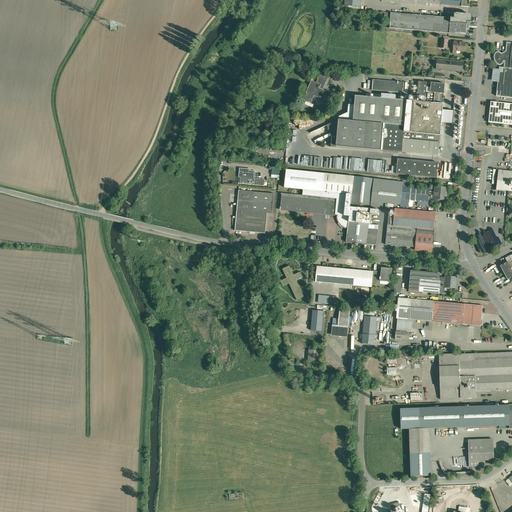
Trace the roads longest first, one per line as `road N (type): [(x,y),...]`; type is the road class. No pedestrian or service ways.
road 1 (unclassified): [(471,260),(212,241),(0,189)]
road 2 (unclassified): [(483,0),(464,198),(471,260)]
